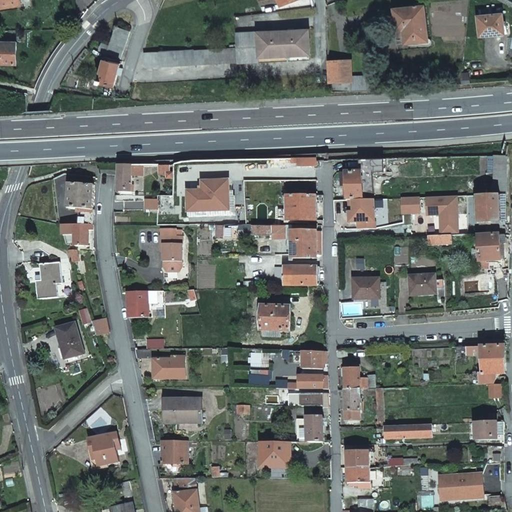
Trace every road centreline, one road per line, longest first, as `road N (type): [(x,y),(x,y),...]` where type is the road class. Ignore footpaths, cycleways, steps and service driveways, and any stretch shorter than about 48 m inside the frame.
road 1 (trunk): [(0,151),(511,122)]
road 2 (trunk): [(511,101),(0,129)]
road 3 (tertiary): [(0,236),(51,80),(82,34),(120,0)]
road 4 (unclassified): [(105,173),(104,240),(127,364)]
road 5 (unclassified): [(332,333),(511,325)]
road 6 (residential): [(332,333),(337,511)]
road 7 (residential): [(325,164),(332,333)]
road 8 (unclassified): [(156,511),(127,364)]
road 9 (unclassified): [(127,364),(30,442)]
